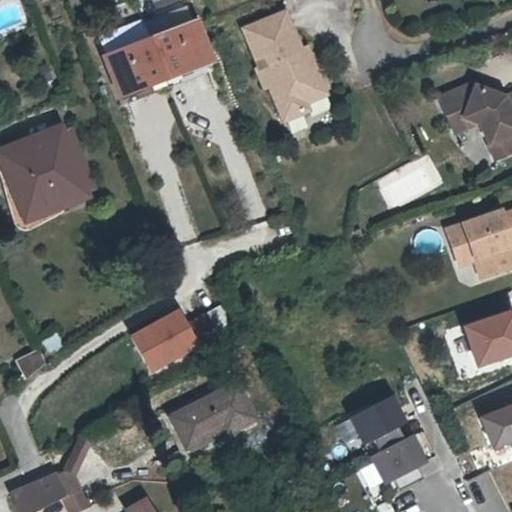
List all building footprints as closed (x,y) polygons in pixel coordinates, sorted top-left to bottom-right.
[(301,48),(287,10),(244,27),(259,64),(257,65),(265,85),(270,83),(283,117),(305,107),(306,102),(305,99),(301,89),(323,81),(313,56),(305,59),(301,48)] [(103,58),(119,94),(207,55),(192,20),(103,58)] [(308,46),(301,48),(305,59),(313,56),(308,46)] [(207,55),(119,94),(123,103),(211,65),(207,55)] [(207,76),(182,83),(185,94),(210,87),(207,76)] [(323,81),(301,89),(305,99),(326,91),(323,81)] [(465,119),(482,125),(497,161),(511,154),(511,97),(506,100),(500,103),(492,100),(494,95),(478,88),(476,85),(441,100),(452,124),(465,119)] [(506,100),(494,95),(492,100),(500,103),(506,100)] [(456,135),(482,125),(465,119),(452,124),(456,135)] [(0,155),(27,221),(86,197),(59,131),(0,155)] [(471,248),(475,261),(482,279),(511,268),(511,214),(505,217),(503,213),(464,226),(448,232),(455,253),(471,248)] [(460,267),(475,261),(471,248),(455,253),(460,267)] [(130,335),(149,371),(190,349),(171,313),(130,335)] [(200,315),(183,325),(205,362),(222,352),(200,315)] [(38,341),(47,357),(63,347),(53,331),(38,341)] [(12,359),(20,377),(43,366),(35,349),(12,359)] [(233,379),(162,411),(179,450),(250,419),(233,379)] [(387,392),(343,414),(358,443),(370,437),(376,447),(399,436),(393,424),(401,420),(387,392)] [(74,432),(60,467),(73,472),(87,437),(74,432)] [(407,432),(364,454),(378,483),(391,477),(396,487),(419,476),(413,464),(421,460),(407,432)] [(48,476),(58,498),(66,511),(75,511),(84,508),(63,468),(48,476)] [(511,475),(497,480),(506,509),(511,506),(511,475)] [(28,511),(58,498),(48,476),(7,495),(15,511),(28,511)]
